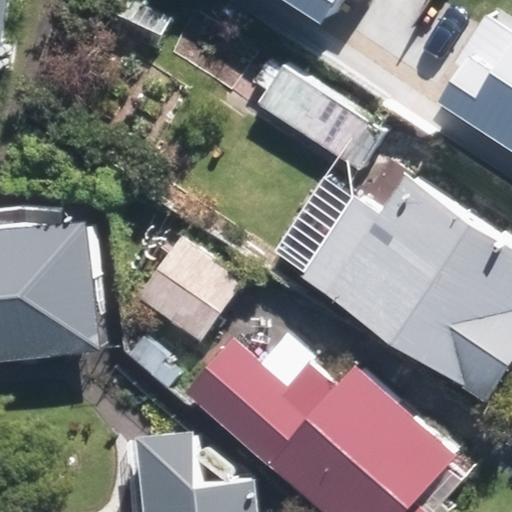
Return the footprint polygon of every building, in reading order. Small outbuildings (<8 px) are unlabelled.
[(0,511),(0,351),(119,342),(108,204),(0,212),(0,158),(29,0),(0,0),(0,511),(275,511),(272,467),(217,471),(213,424),(152,429),(158,507),(93,511),(0,511)] [(511,3),(506,0),(487,0),(447,60),(467,73),(459,85),(511,121),(511,3)] [(381,102),(294,45),(259,101),(358,165),(384,124),(373,116),(381,102)] [(307,269),(495,395),(511,369),(511,228),(417,164),(389,206),(362,187),(307,269)] [(202,337),(247,275),(185,230),(140,290),(202,337)] [(280,458),(341,511),(445,511),(422,492),(462,446),(362,359),(345,378),(318,354),(297,378),(235,324),(185,381),(276,461),(280,458)]
